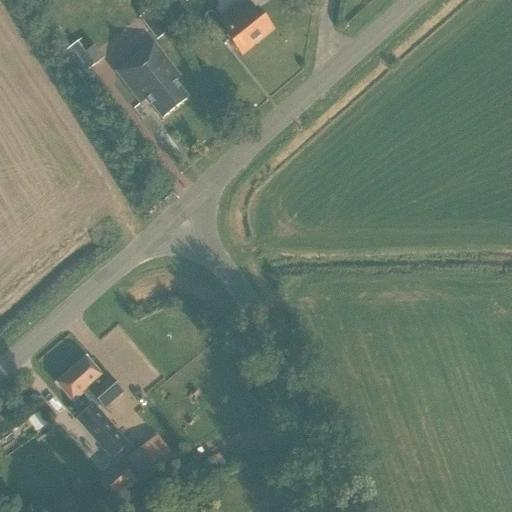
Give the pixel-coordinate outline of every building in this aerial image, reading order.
[(256,12),(252,15),(245,6),(220,25),(227,35),(224,37),(241,57),(272,32),(256,12)] [(139,19),(156,41),(172,30),(155,7),(139,19)] [(138,105),(144,100),(160,121),(186,101),(174,84),(180,79),(153,44),(125,65),(127,67),(116,76),(138,105)] [(92,46),(84,53),(93,65),(102,59),(92,46)] [(85,358),(56,384),(72,403),(82,395),(91,406),(75,420),(111,461),(128,446),(96,409),(100,406),(103,409),(122,393),(104,373),(101,376),(85,358)] [(156,468),(171,457),(156,436),(141,447),(156,468)] [(156,482),(136,458),(119,473),(140,496),(156,482)]
